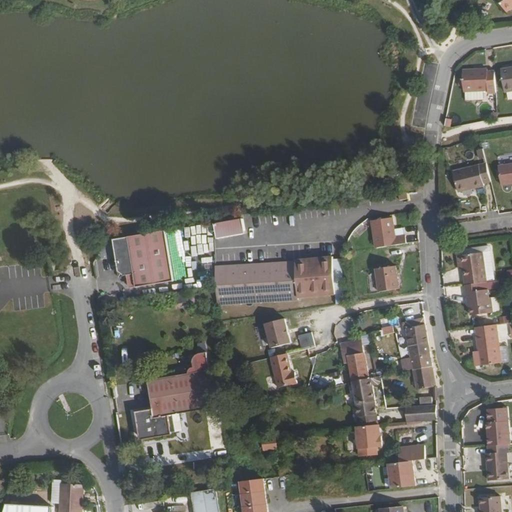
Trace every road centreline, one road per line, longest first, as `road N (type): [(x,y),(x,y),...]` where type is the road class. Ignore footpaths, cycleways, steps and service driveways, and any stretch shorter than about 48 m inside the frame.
road 1 (residential): [(432,233),(429,136),(442,76),(467,40),(511,34)]
road 2 (residential): [(457,393),(438,328),(432,233)]
road 3 (unknown): [(434,299),(382,302),(313,328)]
road 4 (residential): [(453,511),(450,406),(457,393)]
